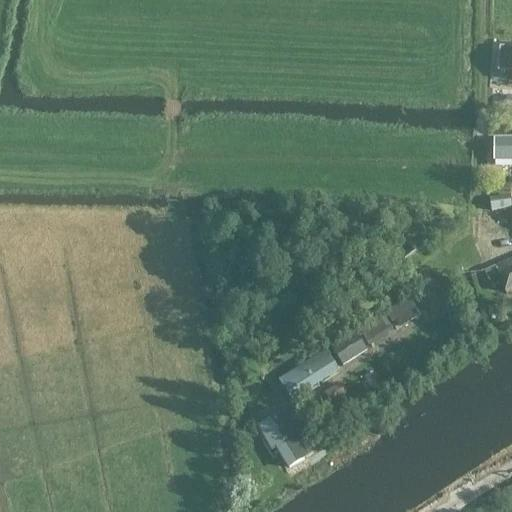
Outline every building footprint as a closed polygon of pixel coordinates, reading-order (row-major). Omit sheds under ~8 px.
[(511,51),(500,50),(498,74),(511,75),(511,51)] [(511,142),(494,142),(494,164),(511,164),(511,142)] [(511,210),(509,197),(490,199),(492,213),(511,210)] [(412,229),(387,245),(401,265),(425,249),(412,229)] [(511,262),(495,269),(500,280),(506,295),(511,292),(511,262)] [(490,285),(500,280),(495,269),(485,273),(490,285)] [(409,301),(386,316),(392,327),(396,325),(400,331),(419,319),(414,313),(416,312),(409,301)] [(383,320),(358,335),(367,349),(391,333),(383,320)] [(354,337),(329,352),(340,369),(365,353),(354,337)] [(336,374),(323,354),(278,381),(290,401),(336,374)] [(344,384),(321,396),(327,409),(350,397),(344,384)] [(285,413),(257,430),(271,455),(276,452),(288,473),(308,462),(296,441),(300,439),(285,413)]
